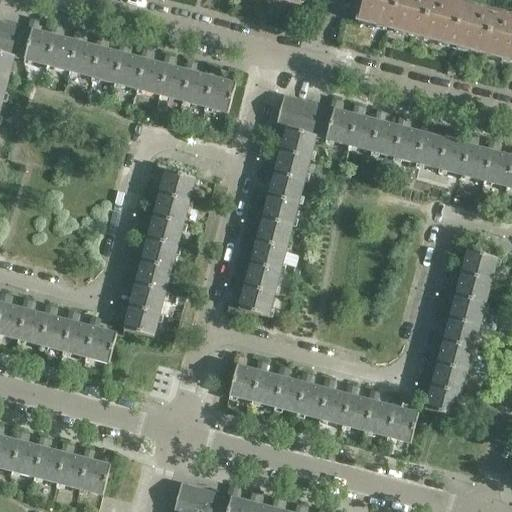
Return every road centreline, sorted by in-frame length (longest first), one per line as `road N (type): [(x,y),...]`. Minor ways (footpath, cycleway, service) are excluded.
road 1 (residential): [(206,329),(403,383),(452,213),(511,229)]
road 2 (residential): [(0,280),(102,308),(153,138),(249,161)]
road 3 (residential): [(179,436),(460,511)]
road 4 (residential): [(511,111),(277,51)]
road 5 (residential): [(277,51),(71,0)]
road 6 (residential): [(0,387),(179,436)]
road 7 (residential): [(206,329),(249,161)]
